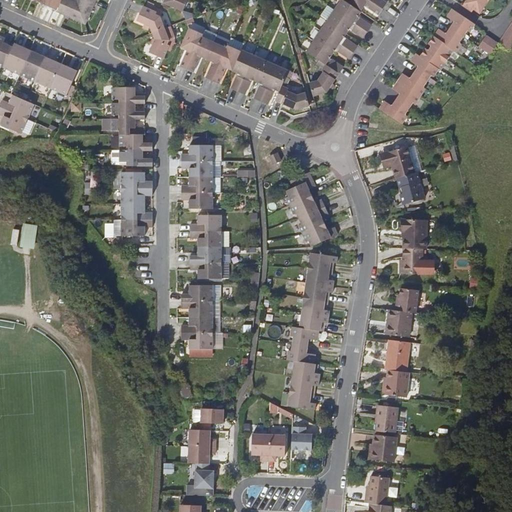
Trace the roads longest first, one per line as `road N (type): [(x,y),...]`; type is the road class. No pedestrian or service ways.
road 1 (residential): [(333,149),(350,173),(369,241),(335,484)]
road 2 (residential): [(166,86),(160,335)]
road 3 (residential): [(333,149),(301,145),(166,86)]
road 4 (residential): [(415,0),(363,76),(333,149)]
